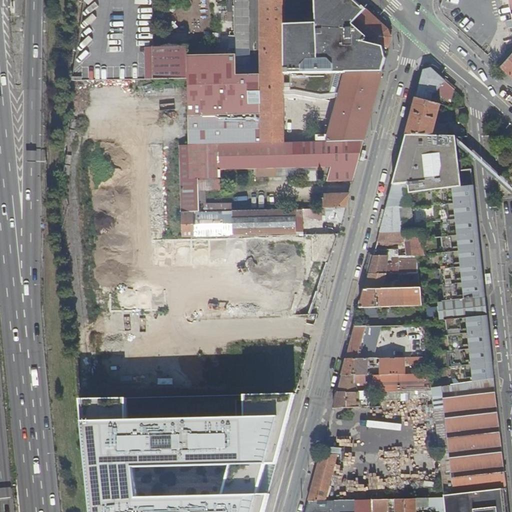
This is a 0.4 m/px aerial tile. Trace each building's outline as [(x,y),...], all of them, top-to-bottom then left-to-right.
[(237,38),(237,55),(237,66),(251,65),(249,0),(235,0),(236,5),(237,38)] [(286,124),(286,73),(285,25),(284,0),(260,0),(262,73),(257,74),(258,143),(329,141),(333,125),(286,124)] [(347,72),(382,72),(386,58),(382,46),(368,41),(372,36),(358,24),(368,11),(356,0),(315,0),(317,23),(285,25),(286,73),(347,72)] [(511,0),(500,0),(501,0),(508,0),(511,18),(511,0)] [(219,5),(220,38),(237,38),(236,5),(219,5)] [(388,29),(368,11),(358,24),(372,36),(368,41),(382,46),(389,48),(390,45),(391,39),(391,37),(388,29)] [(220,38),(220,55),(237,55),(237,38),(220,38)] [(188,46),(155,46),(156,78),(189,78),(188,55),(188,46)] [(188,55),(189,78),(190,145),(219,144),(258,143),(257,74),(237,74),(237,66),(237,55),(220,55),(188,55)] [(511,55),(501,68),(511,79),(511,55)] [(424,70),(417,98),(439,104),(440,99),(435,97),(436,92),(446,97),(453,88),(432,68),(424,70)] [(329,141),(364,140),(382,72),(347,72),(333,125),(329,141)] [(417,98),(407,135),(449,136),(449,124),(437,124),(441,104),(439,104),(417,98)] [(449,136),(407,135),(394,184),(409,183),(411,194),(434,191),(461,187),(460,170),(457,148),(457,144),(457,140),(456,136),(449,136)] [(258,143),(219,144),(220,169),(332,168),(328,182),(353,181),(361,154),(364,140),(329,141),(258,143)] [(219,144),(190,145),(180,145),(182,212),(201,211),(199,178),(220,178),(220,169),(219,144)] [(511,166),(502,178),(511,186),(511,166)] [(472,169),(460,170),(461,187),(474,185),(472,169)] [(394,184),(388,207),(400,207),(412,206),(411,194),(409,183),(394,184)] [(461,187),(434,191),(436,206),(433,206),(433,207),(436,206),(437,222),(435,222),(442,222),(443,237),(436,238),(443,237),(445,252),(438,253),(438,254),(440,254),(442,269),(439,269),(442,269),(443,284),(441,284),(441,285),(444,285),(445,300),(442,300),(442,301),(465,298),(466,302),(473,301),(473,297),(486,296),(474,185),(461,187)] [(327,208),(346,208),(349,195),(324,196),(325,204),(321,204),(321,209),(327,208)] [(401,220),(413,220),(412,206),(400,207),(401,220)] [(381,233),(415,231),(413,220),(401,220),(400,207),(388,207),(381,233)] [(336,221),(342,223),(346,208),(327,208),(327,221),(336,221)] [(183,237),(296,234),(296,217),(304,217),(303,209),(201,211),(182,212),(183,237)] [(304,219),(319,218),(319,210),(303,211),(304,217),(304,219)] [(398,274),(419,273),(417,256),(426,255),(423,231),(415,231),(381,233),(378,243),(407,242),(407,243),(410,243),(411,259),(399,259),(399,250),(376,252),(370,274),(389,274),(398,274)] [(395,289),(421,288),(419,273),(398,274),(398,281),(394,281),(395,289)] [(370,274),(366,290),(390,289),(391,283),(385,281),(386,277),(389,277),(389,274),(370,274)] [(298,302),(302,300),(301,282),(300,280),(295,282),(298,288),(284,294),(278,279),(269,279),(269,282),(260,286),(255,287),(255,298),(271,297),(251,305),(265,305),(254,310),(254,317),(296,314),(294,309),(283,310),(280,303),(298,302)] [(366,290),(361,308),(423,305),(421,288),(395,289),(390,289),(366,290)] [(197,307),(198,316),(241,316),(240,296),(220,296),(220,307),(197,307)] [(459,313),(458,303),(438,306),(439,315),(459,313)] [(451,386),(494,378),(488,315),(444,319),(445,320),(447,319),(449,335),(446,335),(446,336),(449,335),(450,351),(448,351),(448,352),(450,351),(452,367),(449,367),(449,368),(452,367),(454,385),(451,385),(451,386)] [(429,357),(425,325),(356,327),(353,337),(347,359),(368,358),(375,358),(378,358),(429,357)] [(381,358),(381,375),(405,374),(405,361),(408,361),(408,363),(429,363),(429,357),(381,358)] [(345,368),(343,376),(368,375),(368,358),(347,359),(345,368)] [(343,376),(338,393),(357,392),(360,392),(372,392),(381,392),(401,391),(422,391),(433,390),(432,388),(431,374),(405,374),(381,375),(368,375),(343,376)] [(440,452),(445,495),(507,488),(494,378),(451,386),(441,388),(432,388),(433,390),(434,405),(435,415),(440,452)] [(338,393),(334,408),(357,408),(357,392),(338,393)] [(360,392),(360,407),(372,407),(372,392),(360,392)] [(292,417),(82,421),(92,511),(264,511),(269,494),(138,499),(134,467),(276,463),(292,417)] [(327,500),(339,454),(322,455),(310,501),(327,500)] [(356,494),(358,480),(346,478),(344,492),(356,494)] [(363,485),(364,493),(384,492),(384,484),(363,485)] [(445,497),(446,511),(508,511),(507,488),(445,495),(445,497)] [(310,501),(306,511),(416,511),(416,507),(429,506),(429,498),(327,500),(310,501)]
